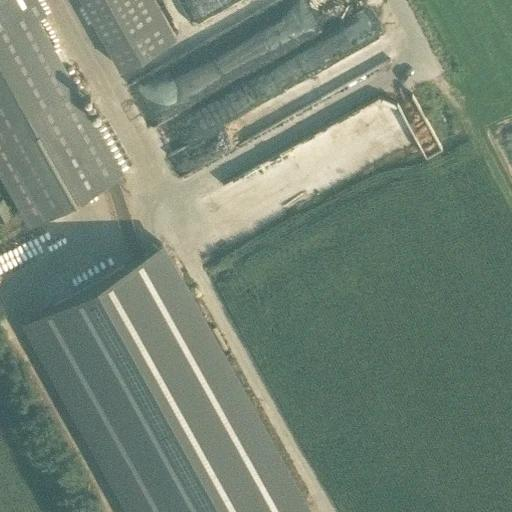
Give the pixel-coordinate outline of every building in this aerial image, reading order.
[(47,15),(38,0),(0,0),(0,174),(29,224),(123,171),(69,77),(68,78),(36,21),(47,15)] [(174,36),(153,0),(80,0),(119,67),(174,36)] [(180,0),(192,22),(208,14),(215,29),(271,0),(180,0)] [(244,32),(131,86),(173,173),(270,127),(261,108),(247,115),(230,80),(293,50),(270,3),(238,19),(244,32)] [(205,200),(222,237),(317,194),(315,178),(324,177),(337,171),(335,155),(344,151),(345,155),(356,150),(353,126),(362,146),(361,131),(386,128),(389,157),(418,144),(422,154),(436,147),(420,111),(422,131),(414,135),(397,98),(387,99),(388,116),(380,98),(369,102),(374,114),(329,134),(330,144),(327,145),(205,200)] [(125,511),(311,511),(162,241),(19,320),(125,511)]
